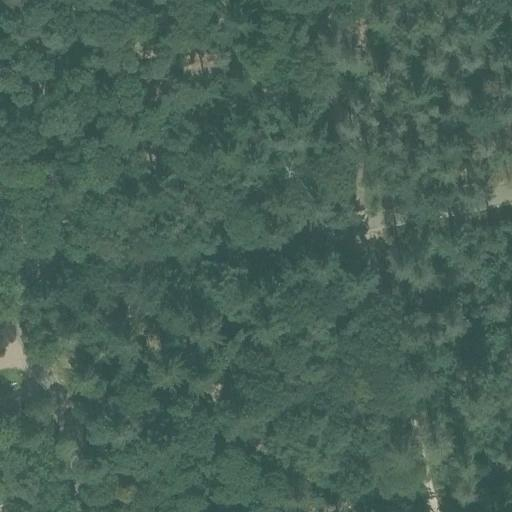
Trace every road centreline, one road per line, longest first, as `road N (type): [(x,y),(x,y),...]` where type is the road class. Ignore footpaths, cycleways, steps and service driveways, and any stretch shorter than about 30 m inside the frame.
road 1 (unclassified): [(21,253),(183,258),(511,195)]
road 2 (track): [(365,224),(440,511)]
road 3 (residential): [(47,380),(75,461),(81,511)]
